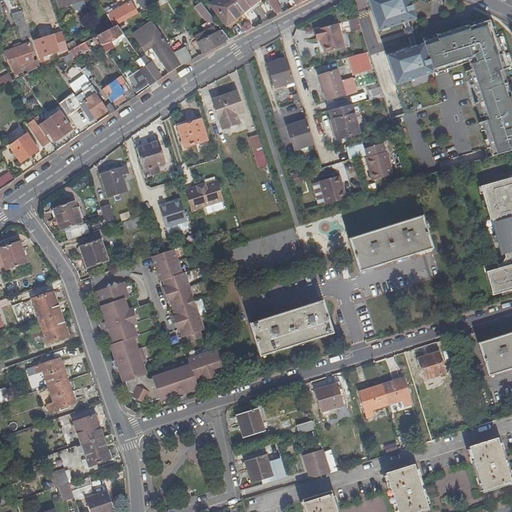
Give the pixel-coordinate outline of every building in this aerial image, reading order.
[(56,0),(60,8),(83,1),(82,0),(56,0)] [(150,7),(145,0),(134,0),(143,11),(150,7)] [(216,0),(209,6),(225,26),(241,14),(229,0),(216,0)] [(229,0),(241,14),(256,2),(254,0),(229,0)] [(277,16),(289,9),(281,0),(272,0),(267,4),(277,16)] [(407,20),(414,17),(408,0),(368,0),(377,29),(402,21),(407,20)] [(130,9),(128,6),(107,18),(113,28),(116,26),(137,15),(133,8),(130,9)] [(29,37),(21,12),(12,15),(19,39),(29,37)] [(228,41),(206,12),(200,16),(211,30),(213,29),(216,33),(198,43),(204,54),(228,41)] [(355,19),(348,22),(352,34),(359,32),(355,19)] [(407,20),(402,21),(405,28),(403,28),(405,35),(407,35),(411,47),(415,45),(411,33),(413,33),(410,26),(409,26),(407,20)] [(481,124),(492,158),(511,151),(511,94),(505,71),(508,70),(504,56),(505,55),(499,36),(498,37),(495,27),(494,21),(468,29),(461,31),(461,29),(436,37),(446,71),(468,64),(470,72),(467,73),(481,118),(484,117),(486,122),(481,124)] [(325,52),(345,47),(338,23),(317,28),(320,39),(322,39),(325,52)] [(120,39),(124,37),(116,26),(113,28),(96,37),(99,42),(100,44),(111,38),(114,42),(120,39)] [(216,33),(213,29),(211,30),(195,38),(198,43),(216,33)] [(174,55),(158,32),(139,44),(145,53),(152,49),(170,73),(181,66),(174,55)] [(42,60),(41,57),(62,50),(66,48),(61,33),(52,36),(32,42),(39,62),(42,60)] [(429,39),(422,41),(423,43),(431,71),(433,75),(440,73),(446,71),(436,37),(429,39)] [(121,41),(136,63),(140,60),(125,39),(121,41)] [(85,42),(67,51),(71,59),(89,50),(85,42)] [(28,43),(3,52),(12,77),(19,73),(15,63),(17,63),(18,62),(19,60),(19,59),(18,57),(31,52),(28,43)] [(395,83),(431,71),(423,43),(415,45),(411,47),(386,55),(395,83)] [(186,49),(174,55),(181,66),(191,60),(186,49)] [(367,67),(362,53),(349,57),(353,71),(367,67)] [(33,65),(27,69),(29,73),(34,70),(39,67),(35,56),(31,58),(33,65)] [(295,82),(287,59),(268,65),(275,88),(295,82)] [(77,72),(70,61),(65,64),(66,66),(61,69),(63,72),(68,69),(76,80),(77,72)] [(145,67),(149,73),(156,83),(161,80),(150,64),(145,67)] [(88,81),(93,78),(86,67),(81,71),(88,81)] [(328,103),(347,97),(338,69),(319,76),(328,103)] [(128,77),(135,87),(145,80),(138,70),(128,77)] [(433,75),(431,71),(395,83),(405,114),(442,102),(433,75)] [(156,83),(149,73),(145,76),(152,86),(156,83)] [(11,82),(10,79),(8,74),(0,78),(0,88),(7,84),(11,82)] [(102,88),(110,102),(113,101),(121,96),(124,94),(115,80),(102,88)] [(146,83),(145,80),(135,87),(137,89),(146,83)] [(97,95),(89,84),(73,96),(72,94),(58,104),(67,117),(81,107),(91,123),(105,113),(97,99),(99,98),(97,95)] [(238,114),(245,112),(237,91),(214,100),(221,120),(224,128),(240,122),(238,114)] [(115,105),(124,99),(121,96),(113,101),(115,105)] [(111,114),(114,112),(110,106),(106,108),(111,114)] [(332,122),(335,122),(341,140),(360,134),(351,106),(329,112),(332,122)] [(72,131),(59,113),(38,128),(39,129),(44,137),(48,135),(54,143),(72,131)] [(314,143),(306,119),(287,125),(295,149),(314,143)] [(200,120),(179,127),(185,148),(207,141),(200,120)] [(38,128),(33,121),(26,126),(32,134),(39,129),(38,128)] [(337,141),(341,140),(335,122),(332,122),(337,141)] [(39,129),(32,134),(42,149),(49,144),(44,137),(39,129)] [(257,135),(248,138),(257,169),(266,166),(257,135)] [(37,152),(26,136),(9,148),(20,164),(37,152)] [(143,170),(165,164),(159,142),(137,149),(143,170)] [(383,142),(363,148),(372,181),(393,175),(383,142)] [(101,175),(108,197),(127,191),(123,175),(129,173),(127,166),(101,175)] [(0,190),(14,181),(8,173),(0,178),(0,190)] [(303,182),(299,173),(291,176),(295,185),(303,182)] [(346,199),(340,176),(319,182),(326,205),(346,199)] [(511,178),(491,185),(483,197),(490,221),(492,221),(502,255),(504,254),(506,258),(502,264),(498,266),(497,263),(483,267),(487,281),(489,281),(493,296),(511,290),(511,178)] [(185,191),(193,218),(204,214),(203,208),(224,202),(217,181),(185,191)] [(483,197),(491,185),(480,187),(483,197)] [(164,191),(156,194),(159,204),(167,202),(164,191)] [(165,229),(187,222),(180,201),(159,208),(165,229)] [(224,202),(203,208),(204,214),(225,208),(224,202)] [(75,204),(55,211),(61,230),(82,223),(75,204)] [(115,225),(109,206),(101,208),(107,227),(114,225),(115,225)] [(147,214),(122,222),(125,231),(155,221),(152,212),(147,214)] [(421,217),(348,240),(358,272),(431,250),(421,217)] [(101,239),(81,246),(88,268),(109,261),(101,239)] [(21,242),(0,248),(0,250),(7,271),(28,264),(21,242)] [(166,252),(153,257),(157,269),(161,282),(164,281),(166,289),(164,290),(166,295),(168,303),(171,302),(173,309),(176,318),(174,319),(175,324),(178,331),(181,330),(184,337),(186,337),(188,343),(198,340),(205,338),(203,331),(206,330),(201,316),(196,301),(191,287),(187,274),(185,274),(180,261),(176,249),(166,252)] [(113,353),(111,353),(110,354),(112,362),(116,362),(117,365),(122,379),(119,380),(120,384),(125,382),(128,389),(133,392),(131,395),(136,398),(142,401),(144,397),(151,400),(158,398),(159,399),(173,395),(176,394),(177,394),(178,395),(183,396),(187,395),(186,390),(197,387),(195,380),(203,377),(204,380),(211,378),(218,376),(216,372),(223,371),(224,370),(221,361),(217,348),(203,353),(187,358),(188,361),(178,365),(176,362),(164,366),(164,370),(154,374),(151,375),(150,377),(148,376),(146,375),(145,374),(145,372),(147,372),(146,369),(142,357),(145,356),(141,344),(138,345),(134,334),(137,333),(133,322),(138,320),(134,309),(130,310),(126,299),(130,298),(125,283),(119,285),(117,283),(116,286),(111,288),(109,285),(107,289),(97,293),(102,307),(106,319),(107,322),(100,325),(101,328),(108,326),(110,329),(110,330),(113,341),(109,342),(113,353)] [(40,322),(61,315),(54,293),(33,300),(40,322)] [(321,299),(248,322),(258,354),(331,332),(321,299)] [(138,300),(131,302),(134,309),(141,307),(138,300)] [(40,322),(48,344),(69,337),(61,315),(40,322)] [(488,376),(511,369),(510,362),(511,361),(511,333),(478,343),(488,376)] [(439,352),(417,359),(423,381),(446,373),(439,352)] [(68,381),(61,360),(35,368),(37,375),(45,373),(49,387),(68,381)] [(382,385),(388,405),(403,400),(405,407),(411,405),(404,379),(382,385)] [(50,412),(76,403),(68,381),(49,387),(55,403),(48,405),(50,412)] [(336,384),(315,391),(322,412),(343,405),(336,384)] [(359,392),(367,419),(374,417),(372,410),(388,405),(382,385),(359,392)] [(256,409),(235,416),(243,437),(263,431),(256,409)] [(96,416),(75,423),(82,445),(103,438),(96,416)] [(299,434),(314,429),(311,420),(296,424),(299,434)] [(103,438),(82,445),(90,467),(111,459),(103,438)] [(499,443),(498,440),(469,449),(470,452),(482,488),(483,492),(511,483),(511,479),(499,443)] [(499,443),(511,479),(511,478),(511,473),(502,442),(499,443)] [(401,445),(384,450),(385,455),(402,450),(401,445)] [(310,479),(330,472),(323,449),(303,455),(310,479)] [(468,453),(479,489),(482,488),(470,452),(468,453)] [(252,483),(262,480),(264,484),(286,477),(281,459),(269,463),(266,455),(244,462),(252,483)] [(48,471),(56,468),(52,458),(45,460),(48,471)] [(14,460),(6,463),(9,470),(16,467),(14,460)] [(416,466),(386,475),(388,478),(398,511),(421,511),(429,510),(428,506),(428,505),(417,469),(416,466)] [(16,467),(9,470),(6,471),(8,476),(18,473),(16,467)] [(428,505),(428,506),(431,504),(419,468),(417,469),(428,505)] [(55,488),(70,483),(65,470),(51,474),(55,488)] [(70,483),(73,492),(92,485),(89,476),(70,483)] [(384,480),(395,511),(398,511),(388,478),(384,480)] [(0,502),(1,507),(9,504),(4,491),(0,492),(0,502)] [(85,499),(89,511),(114,511),(108,492),(85,499)] [(337,511),(333,497),(332,493),(303,501),(305,506),(306,511),(337,511)]
